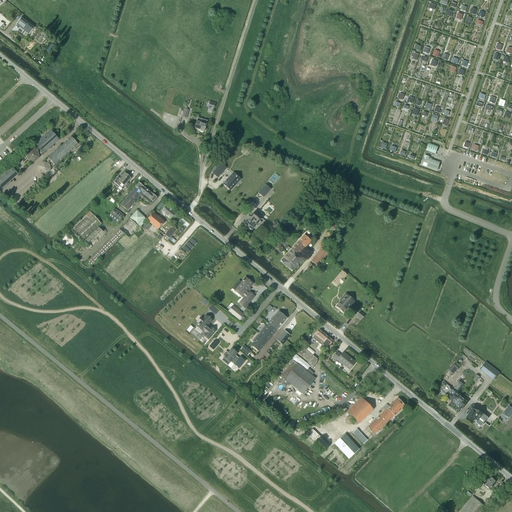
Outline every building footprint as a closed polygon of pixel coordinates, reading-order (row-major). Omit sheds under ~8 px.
[(34,28),(21,18),(16,24),(29,34),(34,28)] [(204,132),(206,124),(196,121),(193,129),(204,132)] [(52,145),(58,140),(50,130),(35,143),(39,147),(35,150),(31,149),(26,153),(28,160),(34,162),(39,157),(37,151),(39,148),(43,153),(50,147),(51,148),(53,146),(52,145)] [(54,165),(77,145),(71,137),(47,158),(54,165)] [(426,151),(436,154),(438,147),(428,144),(426,151)] [(437,170),(440,163),(428,159),(429,157),(424,156),(421,165),(437,170)] [(50,170),(49,164),(43,162),(38,166),(40,172),(45,175),(50,170)] [(0,186),(2,188),(18,175),(9,166),(0,173),(0,186)] [(120,185),(128,174),(125,172),(118,180),(119,181),(118,184),(120,185)] [(127,182),(132,177),(128,174),(120,185),(122,187),(123,184),(125,186),(125,185),(127,186),(129,184),(127,182)] [(233,174),(223,184),(230,190),(240,180),(233,174)] [(127,211),(140,195),(139,194),(144,188),(138,183),(120,205),(121,206),(127,211)] [(145,199),(150,193),(144,188),(139,194),(140,195),(145,199)] [(151,204),(156,197),(150,193),(145,199),(146,200),(145,201),(147,203),(148,202),(151,204)] [(121,206),(120,205),(115,201),(111,206),(114,209),(117,211),(121,206)] [(175,213),(167,206),(162,212),(170,219),(175,213)] [(116,225),(122,216),(122,215),(117,211),(114,209),(107,218),(116,225)] [(144,218),(136,211),(130,218),(137,225),(144,218)] [(81,242),(101,224),(90,212),(70,230),(81,242)] [(158,230),(164,222),(153,212),(144,222),(146,225),(149,222),(158,230)] [(255,215),(253,213),(244,224),(246,226),(245,226),(248,229),(249,228),(251,230),(256,225),(257,227),(261,222),(259,221),(261,220),(259,218),(260,216),(256,213),(255,215)] [(129,238),(139,228),(129,219),(109,240),(112,242),(113,241),(115,243),(124,234),(127,237),(129,238)] [(164,235),(169,239),(177,230),(172,226),(164,235)] [(90,248),(105,235),(98,227),(83,241),(90,248)] [(68,235),(67,235),(66,235),(64,235),(63,235),(62,236),(62,237),(61,237),(60,238),(60,240),(60,241),(60,242),(60,243),(60,244),(61,245),(62,246),(63,247),(64,247),(65,248),(66,248),(67,248),(68,248),(69,247),(70,247),(71,246),(72,245),(72,244),(73,243),(73,242),(73,241),(73,239),(72,238),(72,237),(71,236),(70,236),(69,235),(68,235)] [(304,248),(311,241),(304,235),(298,241),(301,244),(300,244),(304,248)] [(299,255),(304,248),(300,244),(301,244),(298,241),(291,249),(287,254),(289,256),(291,254),(292,255),(290,258),(295,262),(300,256),(299,255)] [(88,266),(105,250),(102,247),(85,262),(88,266)] [(300,256),(295,262),(290,258),(292,255),(291,254),(289,256),(287,254),(285,255),(286,255),(280,261),(292,271),(295,267),(297,268),(298,266),(297,265),(303,259),(300,256)] [(252,283),(245,277),(237,288),(244,293),(246,295),(244,297),(249,302),(254,296),(249,292),(247,290),(252,283)] [(341,301),(336,307),(343,313),(347,308),(348,308),(351,305),(349,304),(352,300),(345,294),(342,298),(343,299),(344,300),(342,302),(341,301)] [(278,311),(268,323),(269,323),(268,324),(276,330),(277,330),(286,318),(278,311)] [(198,325),(197,326),(202,331),(203,330),(206,332),(206,333),(210,336),(215,331),(210,328),(207,326),(212,320),(206,316),(203,319),(201,317),(197,322),(199,323),(199,324),(198,323),(197,325),(198,325)] [(264,326),(258,333),(268,341),(276,330),(268,324),(266,327),(264,326)] [(324,347),(326,349),(333,341),(319,330),(310,341),(312,344),(315,340),(320,344),(316,349),(320,352),(324,347)] [(282,345),(289,335),(284,331),(276,341),(282,345)] [(253,342),(251,345),(259,352),(268,341),(258,333),(252,341),(253,342)] [(214,340),(209,346),(213,350),(218,344),(214,340)] [(224,357),(222,360),(228,365),(231,361),(239,367),(238,368),(239,369),(245,361),(240,357),(240,356),(238,358),(235,355),(237,353),(231,348),(228,353),(226,351),(222,355),(224,357)] [(317,360),(302,348),(299,351),(298,349),(297,351),(298,352),(297,353),(308,362),(308,363),(313,367),(317,362),(317,360)] [(355,363),(348,358),(349,358),(343,353),(341,356),(336,353),(332,358),(337,361),(337,360),(349,370),(355,363)] [(494,380),(499,373),(485,363),(480,369),(494,380)] [(315,379),(312,376),(297,364),(289,374),(285,370),(281,376),(283,378),(282,380),(284,382),(285,380),(302,394),(315,379)] [(467,402),(460,397),(461,396),(457,393),(456,394),(453,392),(448,398),(451,400),(452,399),(453,400),(450,404),(459,411),(461,407),(462,408),(467,402)] [(358,424),(373,410),(361,398),(346,411),(358,424)] [(368,426),(375,434),(404,406),(397,399),(389,407),(387,404),(383,408),(385,410),(368,426)] [(487,418),(473,406),(467,413),(469,415),(467,417),(473,422),(475,419),(477,421),(476,422),(481,426),(487,418)] [(367,440),(356,429),(353,433),(363,444),(367,440)] [(329,446),(311,430),(305,433),(324,452),(329,446)] [(348,459),(359,449),(345,434),(334,444),(348,459)] [(492,486),(495,481),(490,477),(486,481),(484,479),(481,483),(489,489),(490,488),(491,489),(493,486),(492,486)] [(478,511),(483,506),(472,496),(459,511),(478,511)]
